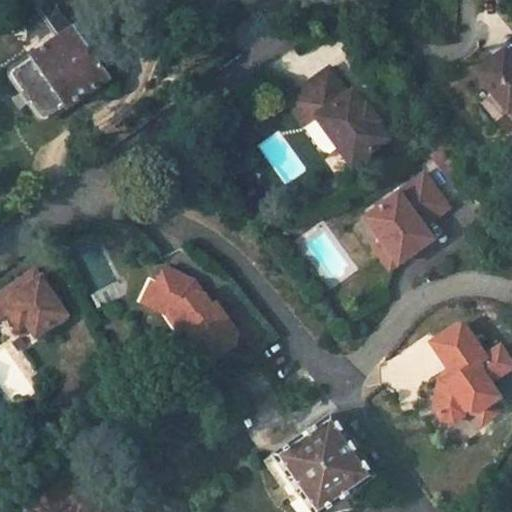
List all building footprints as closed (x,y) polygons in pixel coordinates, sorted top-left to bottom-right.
[(107,77),(44,0),(41,0),(28,10),(38,16),(50,31),(52,40),(27,59),(29,61),(9,76),(11,78),(8,80),(12,82),(10,84),(20,96),(17,99),(25,109),(28,107),(39,123),(41,121),(44,126),(66,107),(68,110),(107,77)] [(511,72),(498,55),(469,78),(500,118),(511,108),(511,72)] [(311,118),(346,169),(384,142),(373,126),(376,124),(363,107),(361,108),(350,92),(343,97),(325,70),(283,101),(300,126),(311,118)] [(208,135),(223,125),(225,127),(238,118),(228,103),(200,124),(208,135)] [(411,182),(351,226),(370,252),(375,248),(390,269),(421,248),(411,235),(435,216),(411,182)] [(363,257),(379,278),(390,269),(375,248),(370,252),(363,257)] [(190,323),(215,358),(245,336),(219,300),(210,306),(202,295),(207,292),(197,277),(169,265),(161,282),(167,285),(160,302),(170,307),(184,327),(190,323)] [(0,315),(9,309),(21,326),(25,322),(35,336),(66,314),(35,269),(0,293),(0,315)] [(156,280),(148,297),(160,302),(167,285),(161,282),(156,280)] [(496,349),(479,359),(459,327),(450,326),(427,340),(445,367),(441,369),(449,381),(440,386),(443,390),(433,397),(430,409),(438,419),(450,422),(456,418),(459,412),(471,414),(473,413),(488,403),(495,398),(485,382),(508,368),(496,349)] [(496,414),(488,403),(473,413),(480,424),(496,414)] [(319,511),(371,476),(328,415),(271,455),(311,511),(319,511)] [(63,511),(64,511),(123,511),(116,501),(111,504),(100,487),(96,490),(82,468),(27,506),(30,511),(63,511)]
